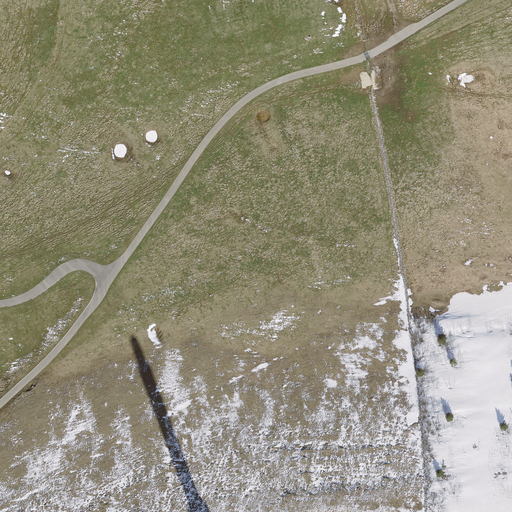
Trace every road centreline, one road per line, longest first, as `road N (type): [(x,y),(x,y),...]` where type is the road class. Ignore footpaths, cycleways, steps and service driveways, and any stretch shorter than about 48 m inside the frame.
road 1 (track): [(0,405),(86,314),(240,103),(405,34)]
road 2 (track): [(0,306),(70,266),(111,278)]
